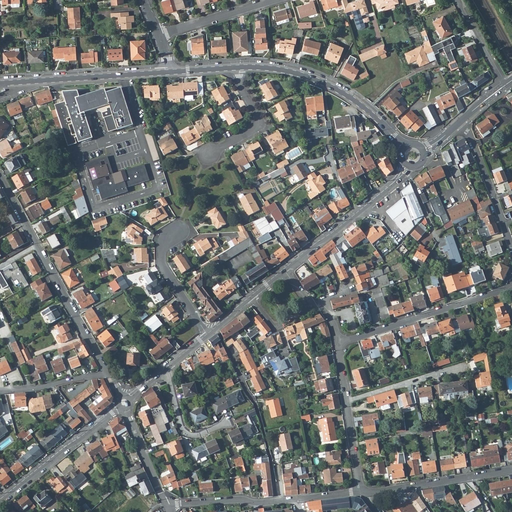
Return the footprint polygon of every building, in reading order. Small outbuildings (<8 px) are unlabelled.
[(165,0),(161,1),(165,13),(169,12),(173,11),(173,12),(177,11),(177,10),(173,0),(165,0)] [(173,0),(177,10),(181,9),(185,7),(185,9),(189,7),(186,0),(173,0)] [(340,0),(320,0),(324,10),(335,6),(336,8),(343,6),(340,0)] [(340,0),(343,6),(345,13),(346,16),(350,15),(351,19),(354,18),(358,29),(360,30),(365,28),(365,27),(364,22),(369,21),(368,17),(363,19),(362,15),(369,13),(364,0),(357,0),(348,3),(346,0),(340,0)] [(370,0),(372,4),(376,3),(378,9),(381,8),(382,9),(383,11),(389,9),(395,7),(394,4),(398,3),(397,0),(370,0)] [(301,18),(317,13),(313,1),(310,2),(310,3),(297,7),(301,18)] [(67,8),(68,19),(70,19),(70,28),(80,28),(79,7),(67,8)] [(286,9),(274,13),(277,22),(289,18),(292,17),(290,10),(287,11),(286,9)] [(110,13),(110,17),(118,17),(118,23),(120,23),(121,29),(132,28),(131,22),(134,22),(134,15),(129,16),(129,12),(110,13)] [(433,22),(442,38),(452,32),(443,16),(433,22)] [(256,28),(255,28),(256,34),(255,34),(255,39),(256,39),(256,44),(255,44),(255,50),(268,49),(267,40),(266,40),(266,38),(265,28),(264,20),(255,21),(256,28)] [(246,31),(233,32),(234,51),(241,50),(242,51),(248,50),(246,31)] [(196,37),(190,38),(192,55),(204,53),(203,35),(198,36),(198,37),(196,38),(196,37)] [(457,40),(454,35),(431,46),(435,54),(440,52),(438,50),(443,47),(450,62),(455,60),(451,50),(455,48),(453,45),(454,44),(453,42),(457,40)] [(294,45),(295,45),(296,38),(292,37),(291,40),(284,39),(284,41),(280,40),(279,44),(278,44),(277,44),(277,45),(276,45),(276,46),(276,47),(277,48),(278,48),(278,49),(277,52),(283,53),(284,53),(284,51),(288,51),(288,53),(293,54),(294,45)] [(214,40),(211,40),(212,52),(219,52),(219,53),(227,52),(226,39),(222,40),(214,40)] [(318,54),(321,43),(305,39),(302,50),(312,53),(312,52),(318,54)] [(130,41),(132,59),(145,58),(144,50),(145,50),(144,40),(130,41)] [(426,45),(405,54),(407,58),(410,57),(412,62),(418,60),(419,62),(418,62),(419,66),(429,63),(426,56),(433,53),(429,41),(426,42),(425,43),(426,45)] [(331,60),(338,63),(343,48),(335,45),(335,46),(330,44),(324,59),(330,61),(331,60)] [(385,52),(387,52),(384,44),(374,49),(377,56),(380,54),(385,52)] [(471,45),(462,49),(466,61),(470,59),(472,62),(477,60),(471,45)] [(53,48),(54,58),(64,58),(65,60),(73,60),(76,59),(75,47),(72,47),(53,48)] [(108,49),(109,60),(123,59),(122,48),(108,49)] [(360,55),(363,62),(377,56),(374,49),(360,55)] [(43,62),(43,51),(28,52),(29,62),(43,62)] [(3,52),(4,64),(12,64),(12,62),(21,61),(20,52),(19,52),(15,52),(3,52)] [(81,53),(82,63),(94,62),(94,61),(98,61),(97,52),(93,53),(90,53),(81,53)] [(348,59),(341,73),(353,80),(359,71),(354,68),(355,67),(353,66),(354,63),(354,62),(354,61),(349,59),(348,59)] [(458,67),(455,60),(450,62),(448,63),(451,70),(458,67)] [(362,79),(370,74),(367,70),(360,75),(362,79)] [(467,85),(470,92),(491,78),(491,77),(487,71),(467,85)] [(408,79),(400,83),(402,88),(411,84),(408,79)] [(461,86),(460,87),(464,95),(470,92),(467,85),(466,84),(464,80),(459,83),(461,86)] [(275,86),(272,81),(261,87),(264,93),(265,92),(267,95),(265,96),(264,97),(267,102),(269,100),(269,101),(280,95),(275,86)] [(197,83),(183,84),(184,96),(185,96),(193,96),(198,95),(197,83)] [(168,100),(184,98),(184,96),(183,84),(178,84),(179,86),(175,86),(175,88),(172,88),(172,87),(172,86),(167,86),(168,100)] [(149,86),(142,86),(142,94),(144,93),(144,98),(150,98),(150,100),(159,99),(160,99),(159,88),(159,86),(149,87),(149,86)] [(212,92),(219,105),(232,99),(230,94),(228,95),(226,92),(225,92),(222,86),(212,92)] [(458,88),(450,92),(455,105),(459,113),(464,109),(458,98),(464,95),(460,87),(458,88)] [(77,91),(62,92),(65,101),(55,105),(68,146),(76,144),(75,138),(76,137),(78,143),(92,139),(84,113),(109,105),(110,108),(106,109),(107,112),(102,113),(104,118),(112,115),(117,130),(133,125),(121,88),(106,93),(105,89),(103,90),(79,97),(77,91)] [(38,106),(53,101),(53,100),(50,93),(50,90),(35,95),(38,106)] [(392,95),(383,104),(389,110),(390,109),(396,115),(403,107),(398,101),(402,97),(397,91),(392,96),(392,95)] [(455,105),(450,92),(449,91),(435,97),(436,100),(436,101),(439,109),(440,111),(443,110),(455,105)] [(305,99),(307,112),(307,116),(317,115),(316,112),(324,111),(323,96),(314,98),(305,99)] [(29,97),(18,102),(21,110),(29,107),(31,111),(34,109),(29,97)] [(286,108),(290,106),(287,100),(275,106),(278,112),(275,113),(278,117),(280,122),(285,119),(286,121),(292,118),(286,108)] [(22,112),(21,110),(18,102),(7,106),(11,117),(22,112)] [(232,103),(222,108),(224,111),(222,112),(229,125),(242,118),(238,110),(237,111),(235,112),(234,110),(236,110),(232,103)] [(429,121),(424,125),(429,130),(432,128),(440,123),(431,104),(423,109),(429,121)] [(55,122),(57,127),(61,126),(58,117),(56,110),(51,111),(54,118),(55,118),(56,122),(55,122)] [(416,132),(424,124),(411,111),(400,121),(408,129),(411,127),(416,132)] [(441,122),(448,119),(445,113),(438,116),(441,122)] [(493,115),(477,126),(483,134),(481,135),(483,138),(490,133),(488,130),(492,127),(495,126),(499,123),(493,115)] [(194,127),(195,129),(200,138),(206,135),(204,132),(206,132),(207,133),(212,130),(210,126),(211,123),(207,116),(202,118),(201,123),(197,126),(197,125),(194,127)] [(350,116),(334,119),(336,129),(351,127),(352,128),(356,127),(354,117),(350,118),(350,116)] [(0,138),(9,126),(0,119),(0,138)] [(311,129),(305,130),(306,143),(312,143),(311,139),(318,139),(317,137),(328,136),(328,129),(331,129),(330,121),(325,122),(326,128),(314,129),(315,133),(311,133),(311,129)] [(165,125),(164,126),(166,129),(167,131),(168,130),(167,130),(171,128),(171,129),(172,128),(169,123),(165,125)] [(180,135),(186,146),(200,138),(195,129),(190,131),(188,129),(187,129),(183,131),(184,133),(180,135)] [(370,130),(357,133),(358,141),(362,140),(364,140),(366,140),(366,139),(371,135),(370,130)] [(272,135),(266,138),(269,144),(270,144),(273,149),(272,150),(275,155),(281,152),(280,151),(288,146),(284,140),(283,141),(281,138),(282,138),(279,132),(272,136),(272,135)] [(47,137),(45,133),(33,140),(35,144),(47,137)] [(154,161),(160,159),(152,133),(146,135),(154,161)] [(379,139),(376,134),(372,136),(373,138),(370,140),(371,143),(379,139)] [(178,148),(173,139),(172,140),(169,135),(158,142),(160,146),(159,147),(164,156),(178,148)] [(1,152),(4,157),(22,148),(19,143),(11,148),(8,142),(14,139),(12,136),(0,142),(0,152),(1,152)] [(469,149),(463,138),(454,144),(459,154),(464,152),(465,155),(460,157),(462,161),(464,166),(475,162),(471,153),(469,154),(468,150),(469,149)] [(263,151),(258,142),(249,147),(249,148),(245,150),(252,161),(255,159),(254,156),(263,151)] [(360,167),(360,166),(364,174),(369,171),(363,158),(361,158),(359,154),(361,153),(358,146),(358,145),(357,142),(351,143),(353,148),(357,162),(360,167)] [(460,157),(459,154),(454,144),(450,146),(452,149),(456,159),(454,160),(454,161),(455,163),(456,165),(457,165),(458,164),(458,162),(462,161),(460,157)] [(454,160),(456,159),(452,149),(442,153),(447,164),(454,161),(454,160)] [(242,151),(231,157),(238,169),(240,173),(245,170),(243,166),(249,163),(248,163),(252,161),(245,150),(242,152),(242,151)] [(21,155),(6,163),(11,173),(26,164),(21,155)] [(369,155),(363,158),(369,171),(376,167),(369,155)] [(102,200),(128,192),(127,188),(150,180),(145,164),(113,174),(108,157),(85,164),(93,190),(98,188),(102,200)] [(351,165),(353,170),(357,177),(363,174),(364,174),(360,166),(360,167),(357,162),(356,162),(355,157),(349,159),(351,165)] [(388,158),(378,165),(382,170),(387,176),(393,171),(388,158)] [(339,176),(342,184),(357,177),(353,170),(351,165),(349,159),(346,160),(348,166),(344,168),(344,167),(337,170),(339,176)] [(74,168),(73,163),(68,165),(65,166),(63,168),(66,173),(74,168)] [(308,176),(300,163),(292,168),(296,174),(300,181),(307,177),(308,176)] [(23,172),(12,178),(18,189),(29,183),(25,175),(29,172),(32,171),(30,166),(22,170),(23,172)] [(441,166),(428,172),(432,182),(445,177),(441,166)] [(283,167),(281,168),(279,169),(270,174),(272,179),(280,175),(286,171),(283,167)] [(493,174),(497,184),(503,182),(507,193),(509,196),(511,194),(511,192),(511,190),(508,184),(507,180),(503,172),(503,170),(501,167),(492,171),(493,174)] [(25,175),(29,183),(33,180),(29,172),(25,175)] [(308,176),(307,177),(310,181),(316,177),(313,173),(308,176)] [(426,173),(415,180),(420,189),(425,186),(430,183),(431,182),(426,173)] [(317,196),(325,190),(322,186),(325,183),(320,176),(317,178),(316,177),(310,181),(307,183),(313,191),(312,193),(308,196),(311,200),(317,196)] [(78,179),(71,183),(74,188),(80,185),(78,179)] [(34,187),(30,189),(20,194),(26,205),(36,199),(34,195),(38,193),(34,187)] [(386,212),(402,231),(408,227),(411,230),(414,227),(412,221),(424,216),(412,187),(400,192),(402,198),(386,212)] [(74,201),(84,196),(81,188),(75,191),(77,195),(72,197),(74,201)] [(482,210),(479,203),(473,189),(465,192),(468,200),(447,210),(450,218),(448,219),(449,222),(444,225),(446,230),(453,227),(454,226),(476,213),(478,212),(482,210)] [(254,201),(250,193),(244,196),(240,199),(239,199),(242,205),(243,205),(244,207),(243,207),(247,216),(259,210),(255,201),(254,201)] [(350,205),(344,194),(340,196),(341,197),(342,200),(340,201),(337,202),(336,202),(328,206),(332,214),(336,212),(336,214),(341,211),(340,210),(342,209),(350,205)] [(511,206),(511,194),(509,196),(506,197),(503,198),(507,208),(511,206)] [(74,201),(78,210),(73,211),(76,220),(81,217),(89,213),(87,205),(84,196),(74,201)] [(438,197),(429,201),(431,205),(435,215),(440,217),(443,225),(444,225),(449,222),(448,219),(445,211),(438,197)] [(161,221),(168,216),(163,208),(168,205),(164,198),(157,200),(159,202),(152,206),(154,210),(151,212),(152,213),(145,217),(151,226),(158,221),(157,220),(160,219),(161,221)] [(39,203),(29,209),(35,220),(40,216),(41,218),(43,217),(43,215),(45,214),(43,211),(51,207),(48,200),(39,204),(39,203)] [(483,201),(479,203),(482,210),(488,206),(492,204),(489,200),(484,203),(483,201)] [(266,208),(276,223),(283,220),(284,219),(274,203),(269,206),(266,208)] [(321,230),(322,232),(326,229),(323,225),(332,218),(324,206),(319,209),(321,211),(312,217),(315,221),(321,230)] [(483,219),(486,227),(495,224),(488,206),(482,210),(478,212),(481,220),(483,219)] [(63,207),(59,209),(62,213),(65,218),(68,216),(63,207)] [(218,212),(218,213),(215,208),(208,213),(210,217),(210,218),(212,222),(214,226),(215,226),(217,230),(226,224),(218,212)] [(14,214),(8,217),(12,225),(18,222),(14,214)] [(57,216),(52,219),(55,225),(61,222),(57,216)] [(412,221),(414,227),(424,216),(412,221)] [(104,217),(92,222),(95,232),(101,230),(101,229),(100,226),(105,224),(106,224),(104,217)] [(38,226),(43,235),(50,231),(48,228),(55,225),(52,219),(38,226)] [(425,219),(411,234),(418,241),(422,237),(421,236),(427,231),(425,229),(426,228),(424,226),(427,223),(425,219)] [(143,231),(131,223),(127,228),(126,228),(125,230),(125,232),(128,233),(126,236),(126,243),(131,243),(131,245),(142,245),(142,241),(143,241),(143,238),(139,236),(141,234),(143,231)] [(486,227),(477,230),(479,235),(485,233),(487,237),(497,233),(496,229),(497,229),(495,224),(486,227)] [(365,245),(369,241),(366,237),(364,234),(358,226),(344,237),(343,237),(334,244),(336,246),(335,247),(338,252),(334,255),(330,256),(335,268),(342,264),(339,259),(341,258),(341,257),(341,254),(344,251),(351,246),(352,248),(361,241),(365,245)] [(376,230),(373,227),(364,234),(366,237),(369,241),(372,245),(386,233),(380,227),(376,230)] [(402,231),(406,236),(411,230),(408,227),(402,231)] [(303,232),(302,230),(298,232),(292,236),(298,246),(308,240),(307,239),(303,232)] [(237,232),(240,237),(236,240),(235,238),(231,241),(235,246),(238,244),(249,237),(246,232),(241,232),(237,232)] [(18,237),(19,236),(17,233),(7,238),(14,250),(24,245),(21,241),(20,241),(18,237)] [(282,233),(278,235),(283,243),(286,241),(287,240),(285,238),(282,233)] [(60,245),(54,235),(46,239),(52,250),(60,245)] [(291,240),(287,243),(293,252),(300,248),(298,246),(292,236),(292,235),(288,237),(291,240)] [(462,262),(452,236),(444,238),(447,245),(442,247),(444,253),(447,252),(452,266),(462,262)] [(235,246),(218,257),(221,264),(248,247),(255,259),(259,266),(241,277),(246,285),(268,270),(263,263),(262,261),(258,252),(255,247),(254,245),(249,237),(238,244),(235,246)] [(198,244),(197,242),(193,245),(200,257),(205,254),(204,253),(212,248),(213,251),(219,247),(214,238),(208,242),(207,239),(202,242),(198,244)] [(332,240),(320,250),(324,256),(325,257),(326,256),(326,255),(330,251),(334,255),(338,252),(335,247),(336,246),(334,244),(332,240)] [(502,253),(500,247),(502,246),(501,241),(489,245),(489,246),(486,247),(490,258),(502,253)] [(401,244),(396,250),(402,256),(407,250),(401,244)] [(484,250),(482,244),(476,246),(479,254),(480,253),(480,251),(484,250)] [(421,245),(414,257),(418,259),(416,262),(415,264),(421,267),(424,263),(430,253),(424,249),(425,247),(421,245)] [(258,246),(255,247),(258,252),(262,261),(267,258),(263,250),(260,251),(258,246)] [(283,247),(273,253),(276,257),(269,261),(267,258),(262,261),(263,263),(268,270),(269,271),(280,264),(280,263),(289,256),(283,247)] [(65,249),(55,255),(57,258),(55,259),(60,270),(71,264),(68,257),(69,256),(65,249)] [(147,249),(134,249),(134,255),(136,255),(136,263),(149,263),(149,254),(147,254),(147,249)] [(320,250),(309,260),(314,267),(315,267),(318,265),(316,262),(319,260),(321,263),(327,259),(325,257),(324,256),(320,250)] [(102,254),(104,259),(115,255),(113,251),(102,254)] [(9,252),(0,257),(0,262),(0,263),(11,256),(9,252)] [(90,256),(93,262),(100,258),(97,252),(90,256)] [(37,269),(39,268),(32,254),(24,258),(33,276),(39,272),(37,269)] [(181,254),(173,259),(175,263),(182,274),(190,268),(183,258),(181,254)] [(6,276),(7,279),(10,277),(13,282),(17,279),(19,284),(21,283),(24,288),(29,285),(15,262),(11,265),(14,270),(12,272),(11,271),(10,271),(9,269),(2,273),(5,277),(6,276)] [(366,270),(374,268),(373,265),(371,262),(355,268),(351,269),(351,270),(353,273),(355,277),(362,274),(362,272),(366,270)] [(499,263),(493,276),(503,281),(509,268),(499,263)] [(328,264),(314,273),(319,280),(328,274),(333,272),(328,264)] [(335,268),(341,281),(348,278),(346,273),(348,271),(350,270),(349,268),(349,267),(347,268),(344,270),(343,267),(342,264),(335,268)] [(113,268),(107,271),(109,276),(111,275),(115,280),(122,276),(123,275),(119,269),(115,272),(113,268)] [(374,271),(369,272),(370,277),(375,276),(376,276),(387,273),(385,268),(374,271)] [(71,269),(62,275),(70,288),(79,282),(71,269)] [(481,271),(470,274),(473,285),(485,281),(482,270),(481,271)] [(160,302),(167,296),(152,272),(144,277),(147,282),(145,284),(144,285),(146,288),(145,289),(149,296),(152,296),(154,298),(156,297),(160,302)] [(1,274),(0,273),(0,285),(3,289),(8,286),(5,280),(1,274)] [(211,323),(222,313),(202,287),(202,273),(188,283),(212,314),(207,318),(211,323)] [(319,280),(314,273),(300,282),(306,291),(308,290),(307,288),(319,281),(319,280)] [(355,278),(359,285),(366,282),(365,281),(368,280),(367,278),(366,275),(367,274),(367,273),(362,274),(355,277),(355,278)] [(464,273),(444,279),(449,293),(468,287),(465,276),(464,273)] [(320,283),(321,283),(330,277),(328,274),(319,280),(319,281),(320,283)] [(465,276),(468,287),(473,285),(470,274),(465,276)] [(435,288),(427,291),(430,302),(440,299),(440,300),(444,299),(440,287),(438,287),(437,284),(439,284),(436,275),(430,277),(433,286),(434,285),(435,288)] [(122,276),(115,280),(118,284),(124,280),(125,280),(122,276)] [(242,286),(236,276),(230,280),(237,289),(242,286)] [(48,291),(49,290),(45,284),(43,284),(40,279),(30,284),(33,290),(36,289),(43,301),(51,297),(48,291)] [(368,288),(374,286),(370,279),(368,280),(365,281),(366,282),(359,285),(356,286),(358,292),(368,288)] [(115,280),(109,284),(114,292),(120,288),(118,284),(115,280)] [(118,284),(120,288),(127,284),(124,280),(118,284)] [(229,295),(237,289),(230,280),(222,286),(221,285),(213,292),(220,301),(225,297),(228,294),(229,295)] [(379,283),(381,288),(390,285),(389,282),(388,280),(379,283)] [(307,288),(308,290),(320,283),(319,281),(307,288)] [(380,288),(372,291),(382,321),(390,317),(390,316),(387,308),(380,288)] [(73,294),(75,298),(76,298),(82,309),(94,302),(90,295),(89,296),(88,294),(85,295),(82,290),(78,292),(78,291),(73,294)] [(333,310),(354,304),(356,312),(355,313),(357,318),(358,318),(360,325),(369,323),(364,302),(365,302),(365,300),(363,301),(362,298),(365,297),(364,293),(331,301),(333,310)] [(422,295),(410,299),(411,302),(414,310),(419,308),(419,309),(426,307),(422,295)] [(364,302),(369,323),(372,322),(366,302),(365,302),(364,302)] [(402,305),(405,314),(412,312),(411,311),(414,310),(411,302),(402,305)] [(177,316),(178,314),(170,304),(163,310),(163,311),(162,312),(170,321),(171,320),(174,323),(179,319),(177,316)] [(401,304),(387,308),(390,316),(394,314),(394,316),(398,315),(399,316),(405,314),(402,305),(401,304)] [(48,314),(52,323),(61,318),(56,309),(56,310),(53,306),(42,312),(45,316),(48,314)] [(507,315),(504,307),(495,309),(498,318),(497,318),(497,320),(499,324),(500,324),(501,328),(510,325),(508,321),(509,321),(507,315)] [(89,309),(91,312),(87,315),(85,316),(94,332),(103,327),(92,308),(89,309)] [(243,313),(237,318),(243,328),(250,322),(243,313)] [(320,314),(301,322),(305,329),(319,323),(325,321),(320,314)] [(155,315),(144,324),(151,333),(162,324),(155,315)] [(252,319),(257,325),(263,321),(258,315),(252,319)] [(469,321),(468,319),(467,315),(456,318),(457,321),(460,331),(471,327),(471,329),(475,328),(472,320),(469,321)] [(26,317),(17,321),(19,325),(28,320),(26,317)] [(237,318),(220,331),(224,340),(243,328),(237,318)] [(257,326),(246,334),(249,337),(250,338),(258,332),(261,330),(264,335),(261,336),(258,338),(260,341),(263,340),(266,338),(264,335),(270,330),(263,321),(257,325),(257,326)] [(450,321),(445,323),(445,322),(437,324),(439,332),(440,334),(449,331),(451,335),(455,334),(455,333),(460,331),(457,321),(451,323),(450,321)] [(307,338),(305,329),(301,322),(287,328),(284,329),(287,336),(289,340),(296,337),(296,335),(300,334),(302,340),(307,338)] [(436,322),(419,327),(423,337),(439,332),(437,324),(436,322)] [(59,324),(54,327),(56,330),(59,329),(61,333),(57,336),(56,338),(59,343),(61,343),(64,342),(65,342),(72,338),(69,331),(70,331),(66,324),(61,327),(59,324)] [(418,324),(400,330),(403,340),(404,342),(406,344),(411,342),(409,337),(419,334),(423,347),(426,346),(423,337),(419,327),(418,324)] [(323,338),(330,336),(328,327),(326,327),(320,329),(323,338)] [(106,330),(97,337),(106,347),(114,340),(106,330)] [(125,330),(117,337),(120,341),(128,334),(125,330)] [(266,338),(263,340),(268,349),(271,347),(273,351),(278,349),(277,347),(283,344),(278,332),(274,334),(275,337),(272,338),(271,336),(266,338)] [(218,350),(220,349),(217,343),(220,340),(217,334),(208,340),(215,351),(218,350)] [(240,338),(243,342),(244,341),(249,337),(246,334),(240,338)] [(382,342),(377,344),(379,348),(380,351),(385,350),(384,348),(391,345),(392,347),(392,349),(393,348),(394,352),(392,356),(396,358),(400,355),(398,347),(397,347),(392,334),(380,338),(382,342)] [(156,344),(158,346),(167,340),(165,337),(159,342),(156,344)] [(226,343),(228,347),(233,343),(237,340),(235,337),(226,343)] [(240,338),(237,340),(233,343),(240,353),(241,353),(247,348),(243,342),(240,338)] [(89,355),(90,358),(92,356),(83,339),(82,340),(76,342),(77,344),(78,343),(81,347),(82,349),(85,355),(86,357),(89,355)] [(370,351),(370,350),(370,348),(373,347),(371,339),(361,342),(363,347),(360,348),(363,358),(369,356),(370,356),(368,351),(370,351)] [(172,347),(167,340),(158,346),(164,354),(172,347)] [(208,340),(206,343),(210,350),(214,361),(222,357),(218,350),(215,351),(208,340)] [(25,362),(20,351),(18,347),(16,342),(13,343),(14,345),(12,346),(14,350),(16,353),(21,364),(25,362)] [(75,348),(73,343),(61,348),(63,353),(75,348)] [(114,346),(109,350),(112,355),(117,350),(114,346)] [(155,361),(164,354),(158,346),(149,353),(155,361)] [(222,357),(227,354),(224,347),(220,349),(218,350),(222,357)] [(31,359),(26,348),(25,349),(20,351),(25,362),(31,359)] [(379,348),(370,350),(370,351),(368,351),(370,356),(369,356),(370,360),(381,357),(380,351),(379,348)] [(249,371),(251,374),(258,371),(256,368),(247,349),(241,353),(239,354),(247,372),(249,371)] [(210,350),(197,356),(202,367),(215,361),(214,361),(210,350)] [(277,358),(273,351),(260,357),(263,363),(263,364),(265,368),(272,365),(274,370),(278,368),(279,372),(283,370),(284,372),(285,375),(291,372),(292,369),(294,369),(294,372),(300,370),(296,357),(289,359),(288,359),(284,361),(284,360),(281,361),(279,357),(277,358)] [(484,352),(472,356),(474,362),(484,359),(487,358),(486,352),(484,352)] [(127,364),(139,365),(140,355),(127,354),(127,364)] [(48,370),(42,355),(31,359),(25,362),(33,382),(40,379),(38,374),(48,370)] [(68,360),(72,369),(81,366),(77,356),(68,360)] [(197,372),(203,369),(202,367),(197,356),(183,363),(181,364),(185,371),(187,370),(188,373),(196,369),(197,372)] [(326,356),(318,358),(320,363),(315,365),(317,374),(322,373),(323,373),(330,371),(329,366),(328,367),(326,361),(327,361),(327,360),(328,360),(327,356),(326,357),(326,356)] [(61,358),(51,362),(55,374),(65,369),(61,358)] [(449,359),(432,364),(433,368),(450,363),(449,359)] [(0,375),(11,371),(6,360),(0,363),(0,375)] [(363,368),(353,372),(359,389),(368,385),(363,368)] [(251,378),(257,393),(266,389),(258,371),(251,374),(252,377),(251,378)] [(481,374),(481,375),(479,375),(475,376),(476,388),(482,387),(482,386),(492,384),(490,372),(486,373),(481,374)] [(231,378),(224,381),(227,389),(234,385),(231,378)] [(323,380),(319,381),(314,382),(316,390),(321,389),(321,392),(333,390),(330,378),(323,380)] [(97,379),(92,380),(93,385),(69,403),(73,408),(78,404),(96,391),(96,390),(99,388),(97,379)] [(93,404),(89,408),(96,416),(112,403),(113,398),(106,384),(104,380),(103,379),(100,379),(102,386),(99,390),(103,395),(101,397),(103,400),(95,406),(95,407),(93,404)] [(468,391),(472,390),(471,382),(466,383),(466,381),(452,383),(454,396),(468,393),(468,391)] [(183,389),(185,398),(197,395),(194,383),(183,385),(184,389),(183,389)] [(439,386),(440,393),(440,395),(444,394),(445,399),(447,399),(450,400),(452,398),(454,398),(454,396),(452,383),(438,385),(439,386)] [(157,428),(160,433),(167,430),(164,423),(169,421),(164,411),(160,404),(161,403),(151,387),(142,395),(143,397),(148,405),(150,409),(152,415),(157,428)] [(433,399),(431,387),(427,387),(424,388),(418,389),(419,398),(428,397),(428,400),(433,399)] [(394,390),(398,401),(406,398),(403,388),(394,390)] [(239,403),(244,400),(239,390),(224,397),(229,407),(237,403),(237,402),(238,401),(239,403)] [(394,390),(367,399),(368,404),(375,402),(377,408),(380,407),(381,410),(383,411),(390,408),(389,404),(398,401),(394,390)] [(25,393),(15,394),(15,399),(16,407),(26,406),(25,393)] [(337,394),(326,396),(327,399),(322,400),(323,407),(328,405),(329,410),(340,408),(337,394)] [(33,398),(28,399),(29,411),(34,410),(36,412),(41,411),(46,410),(45,408),(50,407),(54,405),(53,403),(54,403),(52,395),(51,396),(50,395),(43,396),(43,397),(35,399),(35,400),(33,401),(33,398)] [(95,406),(103,400),(101,397),(93,403),(95,406)] [(216,413),(229,407),(224,397),(211,403),(216,413)] [(278,398),(266,401),(267,405),(269,405),(272,418),(282,415),(278,398)] [(63,407),(57,411),(61,415),(69,408),(71,411),(73,409),(73,408),(69,403),(69,402),(66,404),(63,407)] [(92,419),(83,409),(78,404),(73,408),(73,409),(76,412),(77,414),(79,416),(86,424),(92,419)] [(157,428),(152,415),(150,409),(148,410),(146,406),(141,408),(141,409),(142,412),(139,413),(145,427),(150,425),(151,430),(157,428)] [(194,411),(190,413),(195,423),(208,417),(203,407),(199,409),(194,411)] [(57,411),(48,419),(51,423),(61,415),(57,411)] [(77,414),(76,412),(72,415),(65,421),(73,429),(81,422),(77,417),(79,416),(77,414)] [(378,419),(377,414),(362,416),(363,421),(362,421),(364,433),(375,431),(373,420),(378,419)] [(238,429),(243,439),(258,432),(253,422),(250,417),(250,416),(246,418),(249,424),(238,429)] [(113,434),(119,446),(121,445),(117,436),(116,432),(125,427),(122,419),(118,417),(109,424),(113,434)] [(321,424),(324,442),(336,440),(333,422),(332,422),(331,417),(318,419),(319,424),(321,424)] [(50,434),(57,442),(67,434),(69,431),(72,435),(75,432),(73,429),(65,421),(50,434)] [(0,437),(8,432),(4,425),(3,426),(2,424),(0,425),(0,437)] [(116,432),(117,436),(127,430),(125,427),(116,432)] [(151,430),(154,436),(160,434),(160,433),(157,428),(151,430)] [(233,444),(235,443),(243,439),(238,429),(238,428),(228,433),(233,444)] [(416,435),(421,434),(422,437),(433,435),(432,432),(431,428),(423,429),(421,429),(416,430),(416,434),(416,435)] [(21,441),(28,436),(25,433),(23,430),(17,436),(21,441)] [(289,433),(278,435),(282,452),(292,450),(289,433)] [(21,441),(20,442),(23,445),(33,437),(30,434),(28,436),(21,441)] [(50,449),(57,442),(50,434),(42,440),(43,441),(40,443),(47,451),(49,449),(50,449)] [(105,448),(107,452),(112,449),(111,448),(114,446),(116,449),(120,448),(119,446),(113,434),(110,436),(111,437),(107,439),(107,437),(101,439),(105,448)] [(167,445),(172,456),(175,455),(183,451),(181,445),(184,444),(181,436),(179,437),(177,438),(178,440),(176,441),(167,445)] [(366,444),(368,456),(379,454),(377,439),(366,441),(366,444)] [(209,455),(220,450),(215,440),(204,444),(209,455)] [(94,462),(94,463),(98,461),(94,456),(99,453),(103,459),(108,455),(107,452),(105,448),(104,449),(98,441),(86,449),(87,451),(94,462)] [(197,461),(209,455),(204,444),(192,450),(197,461)] [(508,461),(511,460),(511,444),(507,445),(507,447),(508,450),(503,451),(505,461),(508,460),(508,461)] [(43,454),(37,445),(33,448),(30,451),(28,452),(35,460),(43,454)] [(483,455),(485,465),(500,462),(497,446),(493,446),(493,445),(482,447),(483,455)] [(341,455),(341,450),(325,452),(326,456),(326,462),(328,461),(328,465),(341,463),(340,455),(341,455)] [(74,463),(81,472),(88,466),(94,462),(87,451),(84,454),(84,455),(81,457),(79,460),(78,459),(74,463)] [(35,460),(28,452),(20,459),(25,465),(27,467),(35,460)] [(410,476),(419,474),(418,466),(422,465),(421,463),(419,452),(412,453),(413,460),(407,461),(410,476)] [(391,466),(393,479),(408,476),(406,468),(402,468),(402,464),(406,464),(404,453),(399,454),(398,465),(391,466)] [(481,455),(476,456),(476,454),(475,453),(470,454),(472,467),(485,465),(483,455),(481,455)] [(452,458),(452,460),(454,469),(466,467),(464,454),(459,455),(459,457),(452,458)] [(271,480),(268,458),(268,455),(261,456),(261,457),(261,463),(262,470),(260,470),(261,479),(261,482),(263,482),(263,481),(271,480)] [(0,458),(0,465),(2,468),(5,471),(6,473),(10,470),(3,461),(4,460),(2,457),(0,458)] [(243,465),(244,465),(241,457),(234,459),(236,467),(238,467),(243,465)] [(16,475),(24,469),(23,467),(18,460),(16,459),(14,460),(16,463),(10,468),(16,475)] [(383,462),(371,464),(372,469),(373,469),(375,468),(376,475),(377,475),(384,474),(385,479),(386,480),(389,479),(389,478),(387,467),(385,468),(384,465),(386,465),(385,459),(383,459),(383,462)] [(452,460),(442,461),(439,462),(441,471),(454,469),(452,460)] [(160,479),(164,486),(165,485),(166,487),(168,487),(172,486),(173,489),(177,488),(178,490),(179,489),(179,487),(177,482),(174,472),(168,461),(165,463),(169,470),(171,474),(162,478),(160,479)] [(421,463),(422,465),(423,474),(436,472),(434,461),(421,463)] [(81,472),(83,474),(90,469),(88,466),(81,472)] [(131,472),(133,477),(145,472),(143,467),(131,472)] [(285,487),(285,496),(291,495),(290,479),(295,478),(295,477),(302,475),(301,468),(301,467),(294,468),(295,473),(283,475),(285,487)] [(336,474),(335,468),(323,470),(325,484),(343,482),(342,473),(336,474)] [(251,475),(252,477),(248,477),(250,486),(258,485),(257,480),(261,479),(260,470),(254,471),(255,474),(251,475)] [(6,473),(5,471),(0,475),(0,482),(2,486),(11,479),(6,473)] [(154,492),(145,472),(127,480),(130,487),(139,483),(141,488),(139,489),(142,494),(143,493),(144,496),(154,492)] [(196,474),(177,482),(179,487),(190,483),(189,480),(192,479),(194,482),(198,480),(196,474)] [(297,484),(297,481),(299,480),(309,478),(309,474),(306,474),(302,475),(295,477),(295,478),(290,479),(291,495),(298,495),(297,486),(297,484)] [(49,481),(58,492),(65,486),(68,489),(71,493),(75,489),(64,477),(61,479),(59,476),(55,480),(53,478),(49,481)] [(243,491),(250,490),(250,486),(248,477),(244,478),(243,478),(240,478),(240,479),(236,479),(234,482),(234,484),(240,482),(241,488),(242,488),(243,491)] [(198,480),(200,493),(213,492),(212,483),(201,484),(201,480),(198,480)] [(265,497),(273,496),(271,480),(263,481),(263,482),(263,483),(261,483),(261,485),(263,484),(263,486),(265,497)] [(511,492),(511,480),(500,482),(502,494),(507,493),(511,492)] [(234,484),(235,492),(243,491),(242,488),(241,488),(240,482),(234,484)] [(498,495),(502,494),(500,482),(489,484),(491,496),(498,495)] [(310,485),(304,486),(297,486),(298,495),(312,493),(310,485)] [(58,492),(60,495),(68,489),(65,486),(58,492)] [(110,487),(105,491),(106,492),(101,496),(103,500),(105,498),(109,495),(113,491),(110,487)] [(106,500),(116,511),(136,494),(131,488),(125,493),(120,487),(106,500)] [(444,490),(443,487),(422,490),(423,497),(424,498),(427,498),(428,501),(445,498),(444,493),(444,490)] [(33,498),(41,508),(52,500),(44,491),(39,495),(39,494),(33,498)] [(473,509),(481,504),(473,491),(458,500),(465,511),(471,511),(474,510),(473,509)] [(450,492),(444,493),(445,498),(447,505),(456,503),(452,496),(450,492)] [(21,511),(22,511),(29,506),(32,510),(36,507),(32,503),(26,495),(13,506),(19,511),(21,511)] [(354,507),(357,510),(365,505),(361,499),(355,497),(348,498),(349,507),(354,507)] [(409,501),(417,511),(419,511),(426,507),(420,497),(415,501),(413,498),(409,501)] [(349,507),(348,498),(321,501),(322,510),(322,511),(326,511),(326,510),(349,507)] [(417,511),(409,501),(408,499),(395,509),(396,511),(417,511)] [(85,503),(91,510),(94,508),(88,501),(85,503)] [(322,511),(322,510),(321,501),(307,503),(309,510),(315,510),(315,511),(322,511)] [(82,506),(86,511),(89,511),(91,510),(85,503),(82,506)]
